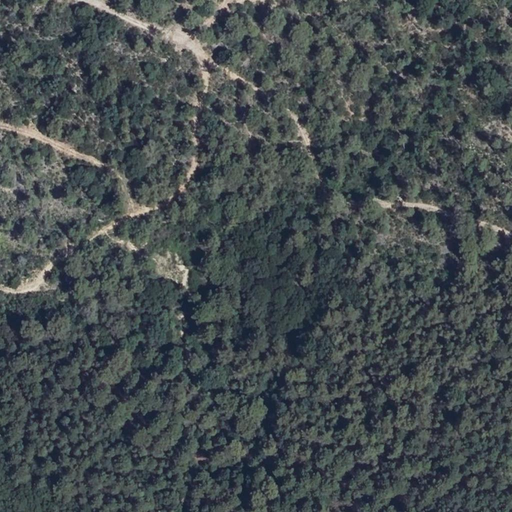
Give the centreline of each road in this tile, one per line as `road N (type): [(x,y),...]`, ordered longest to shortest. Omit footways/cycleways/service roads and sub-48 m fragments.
road 1 (track): [(75,0),(190,42),(210,68),(293,110),(322,181),(354,205),(407,201),(511,236)]
road 2 (track): [(0,284),(28,283),(106,226),(161,205),(194,177),(196,99),(210,68)]
